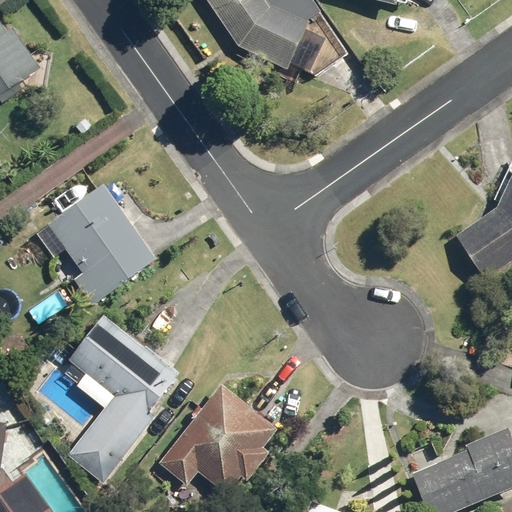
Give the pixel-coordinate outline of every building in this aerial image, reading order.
[(212,0),(242,41),(296,68),(318,21),(313,19),(325,10),(317,0),(212,0)] [(0,99),(46,66),(16,27),(10,31),(0,18),(0,99)] [(165,259),(113,182),(54,223),(56,225),(43,234),(59,256),(71,248),(87,272),(78,279),(96,305),(105,298),(106,299),(165,259)] [(462,235),(492,279),(511,265),(511,191),(504,207),(462,235)] [(74,455),(110,483),(162,417),(157,412),(187,374),(109,315),(74,359),(93,374),(84,385),(112,407),(74,455)] [(202,471),(230,494),(247,474),(254,480),(278,452),(270,446),(286,428),(229,381),(162,461),(191,485),(202,471)] [(56,511),(30,475),(18,483),(6,466),(9,425),(1,423),(3,410),(0,409),(0,511),(56,511)] [(420,473),(436,511),(460,511),(511,490),(511,429),(474,445),(476,450),(420,473)] [(348,511),(316,500),(310,511),(348,511)]
